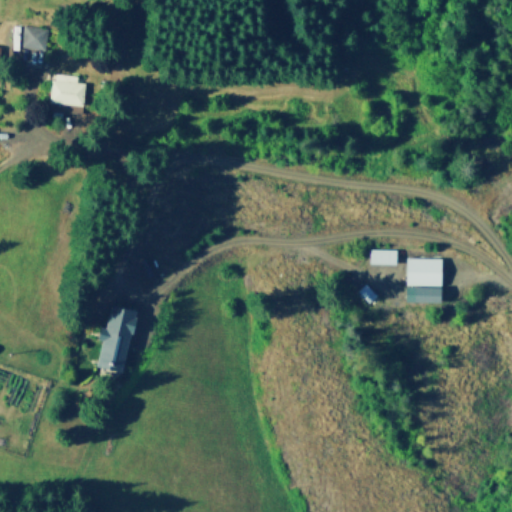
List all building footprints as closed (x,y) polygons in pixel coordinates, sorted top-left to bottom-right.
[(22,46),(25,23),(50,26),(47,49),(22,46)] [(54,102),(56,80),(88,83),(86,105),(54,102)] [(373,264),(373,248),(399,248),(399,264),(373,264)] [(409,283),(409,258),(445,258),(445,284),(409,283)] [(359,290),(367,282),(379,294),(371,301),(359,290)] [(437,302),(437,286),(402,286),(402,301),(437,302)] [(115,304),(140,310),(138,318),(142,319),(140,333),(135,332),(126,369),(101,363),(106,341),(102,340),(105,327),(109,328),(115,304)]
